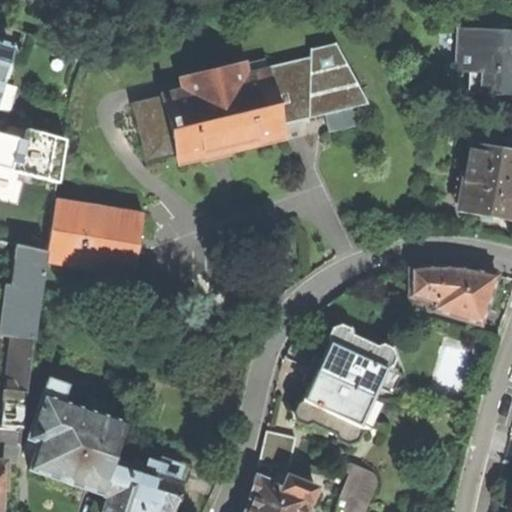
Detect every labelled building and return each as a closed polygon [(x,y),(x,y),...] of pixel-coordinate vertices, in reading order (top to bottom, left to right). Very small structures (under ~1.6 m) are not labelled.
[(511,30),(457,28),(455,73),(468,74),(467,95),(511,96),(511,30)] [(0,88),(10,47),(0,44),(0,88)] [(313,49),(312,57),(310,118),(326,114),(352,108),(368,104),(335,45),(313,49)] [(302,119),(310,118),(312,57),(266,68),(280,128),(302,123),(302,119)] [(280,128),(266,68),(264,59),(180,79),(182,90),(162,95),(176,154),(178,163),(238,149),(283,138),(280,128)] [(176,154),(162,95),(130,103),(145,162),(176,154)] [(355,124),(352,108),(326,114),(329,130),(355,124)] [(23,142),(0,135),(0,169),(55,184),(63,142),(26,130),(23,142)] [(459,212),(511,221),(511,150),(471,143),(459,212)] [(53,200),(45,252),(43,262),(133,276),(143,214),(53,200)] [(19,331),(18,337),(33,338),(40,283),(43,262),(45,252),(22,247),(15,287),(8,286),(2,319),(23,322),(22,332),(19,331)] [(434,312),(480,325),(488,300),(496,275),(471,269),(455,267),(439,267),(422,267),(409,269),(409,297),(436,304),(434,312)] [(336,315),(362,324),(369,303),(343,295),(328,305),(336,315)] [(384,370),(390,369),(395,357),(390,347),(380,342),(375,344),(348,335),(345,329),(336,325),(328,328),(323,336),(326,344),(322,352),(319,359),(313,356),(307,368),(370,398),(373,393),(384,370)] [(11,336),(0,415),(0,426),(21,428),(33,338),(18,337),(11,336)] [(207,372),(235,380),(241,359),(213,351),(207,372)] [(335,441),(346,446),(355,442),(359,432),(356,426),(360,420),(370,398),(307,368),(301,380),(308,383),(305,392),(301,400),(294,403),(291,412),(294,422),(303,425),(310,423),(332,436),(335,441)] [(388,400),(399,377),(384,370),(373,393),(388,400)] [(70,484),(99,494),(110,463),(123,423),(59,402),(65,386),(46,379),(26,438),(37,442),(28,470),(55,479),(53,484),(60,486),(68,489),(70,484)] [(381,403),(370,398),(360,420),(370,425),(381,403)] [(0,461),(5,462),(16,463),(21,428),(0,426),(0,461)] [(257,467),(289,469),(296,438),(266,432),(257,467)] [(167,511),(168,511),(177,484),(169,481),(170,477),(159,473),(161,466),(160,466),(134,457),(132,464),(124,467),(110,463),(99,494),(107,496),(102,511),(167,511)] [(170,477),(169,481),(177,484),(185,486),(191,465),(162,457),(160,466),(161,466),(159,473),(170,477)] [(334,511),(361,511),(374,483),(369,473),(351,465),(343,467),(341,474),(348,474),(338,497),(334,511)] [(305,511),(315,489),(286,477),(282,487),(255,477),(251,497),(245,511),(305,511)]
